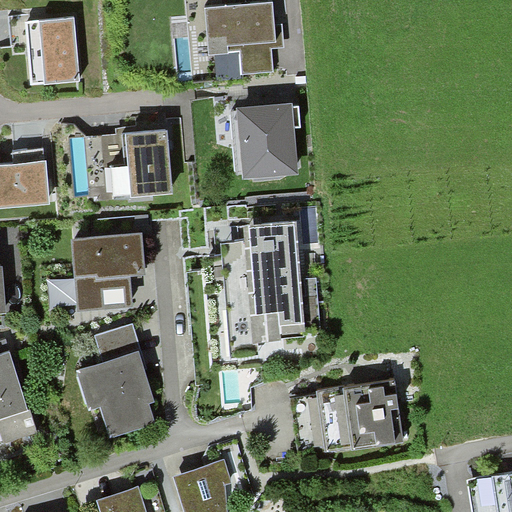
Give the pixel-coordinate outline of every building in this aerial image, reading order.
[(276,4),(206,9),(209,54),(238,52),(240,75),(270,73),(268,47),(279,46),(276,4)] [(76,79),(71,18),(23,21),(27,83),(76,79)] [(291,166),(286,108),(237,112),(242,170),(291,166)] [(167,190),(163,129),(120,132),(123,164),(107,165),(109,193),(167,190)] [(43,161),(0,164),(0,203),(46,200),(43,161)] [(303,210),(305,246),(322,245),(320,209),(303,210)] [(300,278),(296,222),(249,225),(250,239),(224,241),(225,255),(205,257),(206,269),(191,270),(198,368),(278,363),(276,337),(319,334),(315,277),(300,278)] [(138,234),(75,239),(80,304),(129,300),(126,270),(141,269),(138,234)] [(143,370),(128,326),(91,339),(101,368),(73,377),(85,412),(93,409),(104,440),(148,425),(142,408),(150,406),(138,372),(143,370)] [(34,433),(10,353),(0,355),(0,436),(2,443),(34,433)] [(397,443),(390,386),(291,398),(298,456),(397,443)] [(221,511),(220,488),(228,486),(221,464),(169,480),(179,511),(221,511)] [(511,511),(511,475),(465,483),(469,511),(511,511)] [(139,511),(133,491),(93,504),(95,511),(139,511)]
